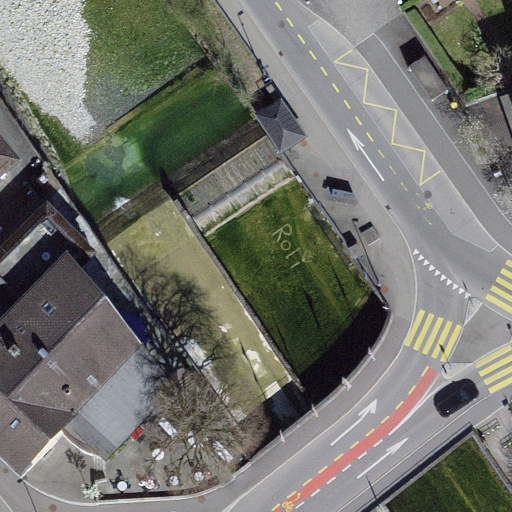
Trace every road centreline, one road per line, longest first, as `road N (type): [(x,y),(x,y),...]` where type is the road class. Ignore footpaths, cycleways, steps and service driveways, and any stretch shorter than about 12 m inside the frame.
road 1 (primary): [(442,249),(257,0)]
road 2 (primary): [(286,511),(437,383)]
road 3 (primary): [(437,383),(442,249)]
